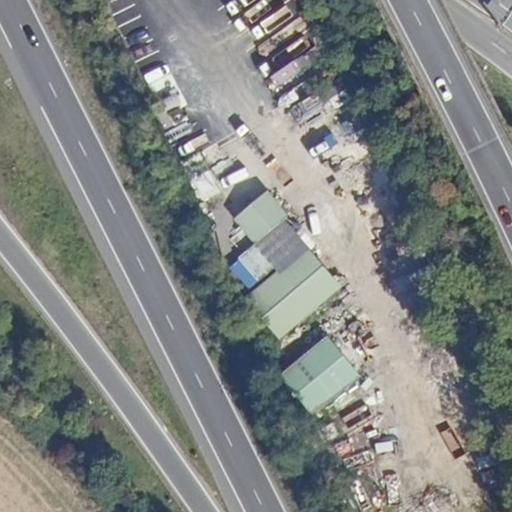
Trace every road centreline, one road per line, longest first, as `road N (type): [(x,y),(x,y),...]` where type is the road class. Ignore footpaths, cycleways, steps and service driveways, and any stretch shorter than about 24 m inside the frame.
road 1 (motorway): [(5,0),(264,511)]
road 2 (unknown): [(164,0),(328,219),(430,432)]
road 3 (motorway): [(0,233),(212,511)]
road 4 (motorway): [(511,208),(417,0)]
